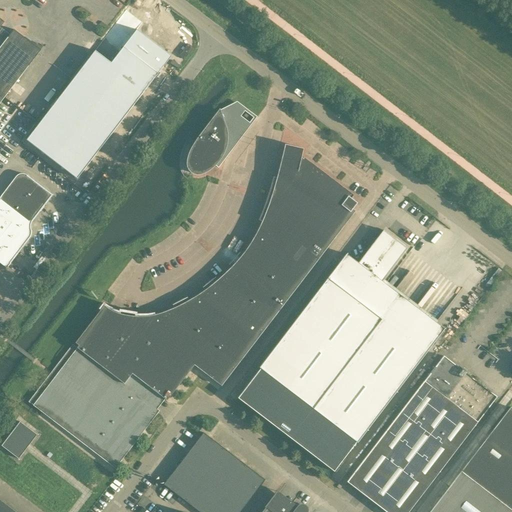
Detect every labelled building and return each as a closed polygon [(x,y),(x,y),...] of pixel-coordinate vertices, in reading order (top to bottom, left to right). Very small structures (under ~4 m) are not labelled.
[(0,46),(9,36),(0,29),(0,46)] [(139,32),(136,29),(111,63),(95,50),(26,140),(77,178),(165,63),(163,62),(167,57),(137,34),(139,32)] [(9,36),(0,46),(0,102),(40,50),(13,30),(9,36)] [(221,114),(219,111),(210,122),(207,125),(201,134),(194,143),(193,145),(193,146),(192,148),(191,150),(190,152),(189,155),(188,157),(187,159),(187,160),(187,162),(187,163),(187,164),(187,165),(187,166),(187,167),(188,169),(189,170),(190,171),(191,172),(193,173),(194,174),(195,174),(196,174),(197,174),(199,174),(200,174),(201,174),(202,174),(203,173),(204,172),(206,172),(208,170),(211,168),(212,167),(214,166),(216,163),(218,160),(220,157),(222,154),(223,152),(224,149),(225,148),(225,147),(226,145),(226,143),(226,141),(226,139),(226,136),(226,133),(225,130),(225,127),(225,125),(224,123),(223,120),(222,117),(222,116),(221,114)] [(273,189),(272,193),(270,199),(267,208),(265,214),(262,219),(261,222),(259,226),(257,231),(253,237),(251,241),(248,245),(246,249),(244,251),(241,255),(238,259),(236,261),(233,264),(229,269),(224,273),(220,277),(216,281),(212,285),(207,288),(203,291),(198,294),(194,297),(189,300),(184,303),(180,305),(177,306),(174,308),(170,309),(165,311),(161,312),(158,314),(152,315),(151,315),(148,316),(144,316),(140,317),(138,317),(134,316),(130,316),(127,315),(122,315),(118,313),(115,312),(109,310),(103,306),(75,343),(78,345),(76,348),(33,405),(115,468),(159,411),(194,365),(221,386),(355,211),(352,209),(357,203),(350,198),(353,195),(301,155),(303,149),(284,145),(283,150),(282,156),(280,163),(279,167),(276,179),(274,185),(273,189)] [(0,263),(6,268),(30,237),(31,234),(31,231),(30,228),(30,225),(32,222),(52,195),(27,175),(24,174),(21,174),(18,175),(16,176),(0,196),(0,263)] [(345,256),(260,368),(237,398),(333,472),(441,330),(381,284),(407,249),(384,231),(357,266),(345,256)] [(346,482),(385,511),(407,511),(454,452),(496,397),(469,376),(465,373),(465,372),(465,371),(463,369),(461,369),(460,371),(455,367),(456,366),(443,356),(346,482)] [(511,511),(511,409),(510,407),(461,472),(443,495),(429,511),(511,511)] [(3,445),(20,458),(39,434),(22,421),(3,445)] [(194,508),(197,504),(234,456),(203,433),(163,485),(194,508)] [(234,456),(197,504),(194,508),(198,511),(239,511),(265,480),(234,456)] [(305,511),(306,511),(306,510),(306,509),(306,508),(305,507),(305,506),(304,505),(303,505),(302,505),(301,505),(300,505),(299,505),(298,506),(297,507),(277,491),(264,507),(260,511),(305,511)] [(15,511),(0,500),(0,511),(15,511)]
